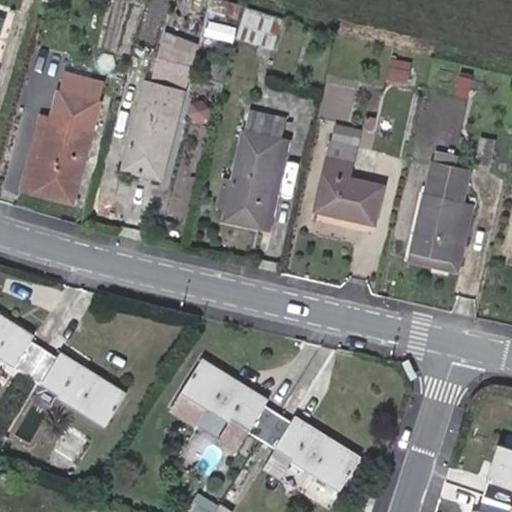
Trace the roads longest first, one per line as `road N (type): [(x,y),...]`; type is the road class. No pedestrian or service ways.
road 1 (residential): [(458,340),(53,251),(0,231)]
road 2 (residential): [(404,511),(458,340)]
